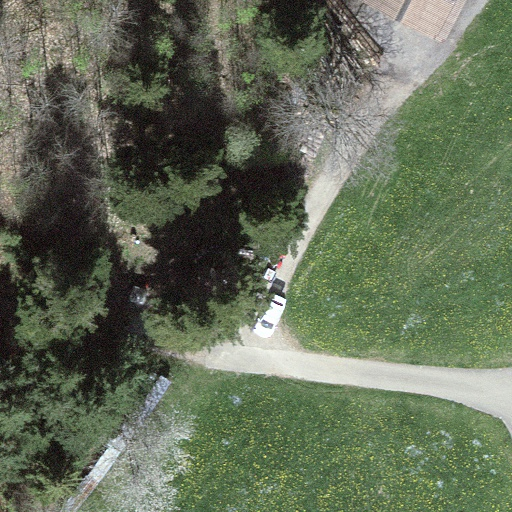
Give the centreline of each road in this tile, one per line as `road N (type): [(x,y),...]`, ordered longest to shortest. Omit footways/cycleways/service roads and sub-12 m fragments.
road 1 (track): [(511,393),(207,354)]
road 2 (track): [(207,354),(0,307)]
